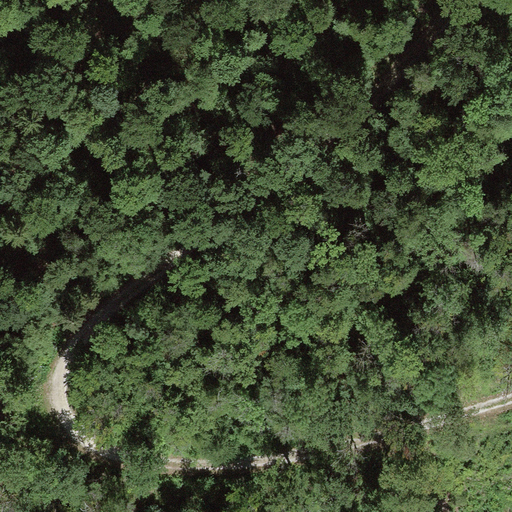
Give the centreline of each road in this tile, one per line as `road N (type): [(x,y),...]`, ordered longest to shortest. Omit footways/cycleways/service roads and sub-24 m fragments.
road 1 (track): [(511,397),(307,455),(165,466),(119,459),(64,425),(59,377),(83,328),(378,94),(468,0)]
road 2 (track): [(149,276),(267,313),(338,321),(511,238)]
road 3 (track): [(133,0),(0,197)]
